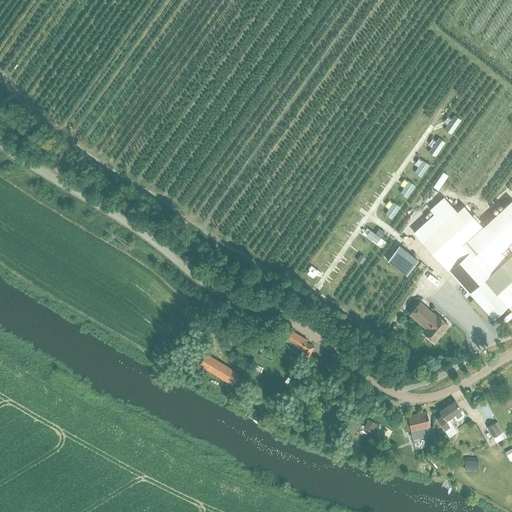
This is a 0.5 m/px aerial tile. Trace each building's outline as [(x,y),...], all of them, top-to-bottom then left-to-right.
[(455,115),(445,129),(451,134),(461,120),(455,115)] [(439,138),(429,152),(435,156),(445,142),(439,138)] [(423,160),(415,172),(421,176),(429,165),(423,160)] [(443,172),(433,187),(434,188),(438,191),(440,188),(448,176),(443,172)] [(409,181),(400,193),(407,197),(415,186),(409,181)] [(434,214),(414,232),(424,244),(494,322),(508,309),(509,308),(511,311),(511,200),(483,227),(464,206),(457,212),(444,197),(430,210),(434,214)] [(394,202),(385,214),(392,218),(400,207),(394,202)] [(379,229),(376,234),(381,238),(385,233),(379,229)] [(370,231),(366,235),(377,243),(379,240),(381,242),(383,240),(380,238),(370,231)] [(361,255),(357,260),(362,263),(366,258),(361,255)] [(423,333),(434,342),(449,325),(437,315),(436,317),(420,303),(410,314),(427,329),(423,333)] [(291,330),(285,340),(290,343),(287,348),(299,355),(301,351),(308,356),(314,347),(306,342),(307,340),(291,330)] [(206,354),(199,366),(232,385),(239,373),(206,354)] [(475,403),(483,418),(493,412),(485,398),(475,403)] [(455,401),(439,411),(441,415),(437,418),(444,429),(449,425),(446,420),(453,416),(455,420),(458,420),(464,416),(464,414),(461,409),(455,401)] [(405,425),(404,425),(405,432),(411,431),(413,439),(425,436),(423,428),(430,426),(427,412),(408,416),(409,424),(405,425)] [(374,429),(376,430),(379,426),(376,425),(368,420),(364,427),(372,432),(374,429)] [(495,423),(488,427),(493,437),(496,442),(506,436),(504,431),(501,433),(495,423)] [(432,463),(439,460),(437,453),(430,456),(432,463)] [(466,458),(465,469),(477,470),(478,458),(466,458)]
